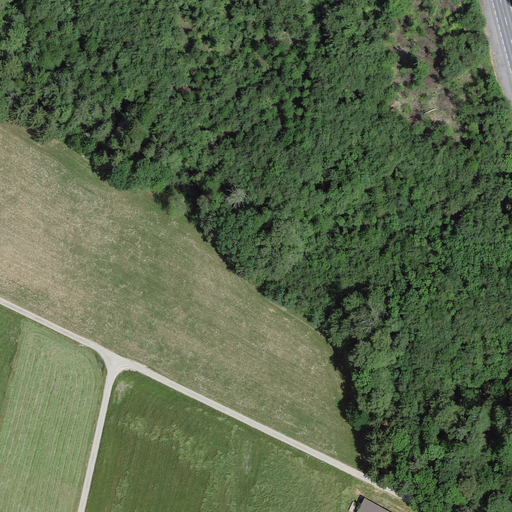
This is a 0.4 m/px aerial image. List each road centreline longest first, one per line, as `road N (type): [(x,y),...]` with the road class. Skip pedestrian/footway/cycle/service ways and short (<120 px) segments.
road 1 (track): [(112,356),(432,511)]
road 2 (track): [(77,511),(112,356)]
road 3 (track): [(112,356),(0,301)]
